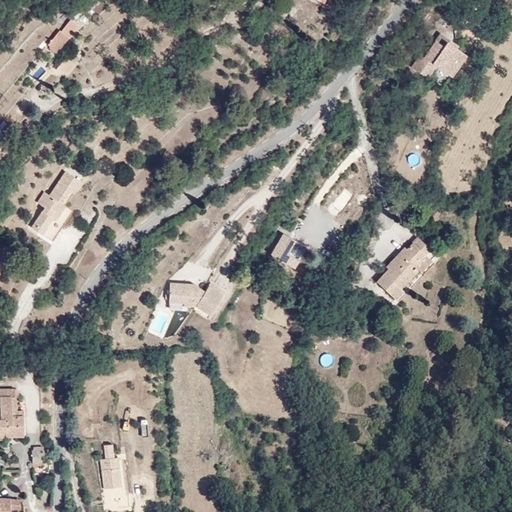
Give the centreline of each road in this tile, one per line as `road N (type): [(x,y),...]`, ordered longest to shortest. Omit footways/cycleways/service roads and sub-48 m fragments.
road 1 (tertiary): [(58,511),(64,352),(84,296),(150,223),(277,137),(344,78),(408,0)]
road 2 (unknown): [(344,78),(306,149),(207,256)]
